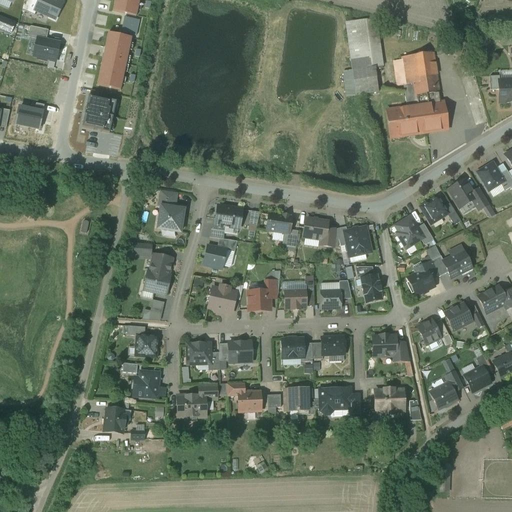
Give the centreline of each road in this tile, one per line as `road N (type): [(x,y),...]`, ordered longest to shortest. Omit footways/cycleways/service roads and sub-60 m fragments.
road 1 (residential): [(129,167),(68,433),(41,499),(0,476)]
road 2 (residential): [(376,207),(207,185)]
road 3 (residential): [(511,127),(376,207)]
road 4 (residential): [(61,154),(88,0)]
road 5 (residential): [(511,393),(431,441),(405,490)]
road 6 (residential): [(207,185),(173,326)]
